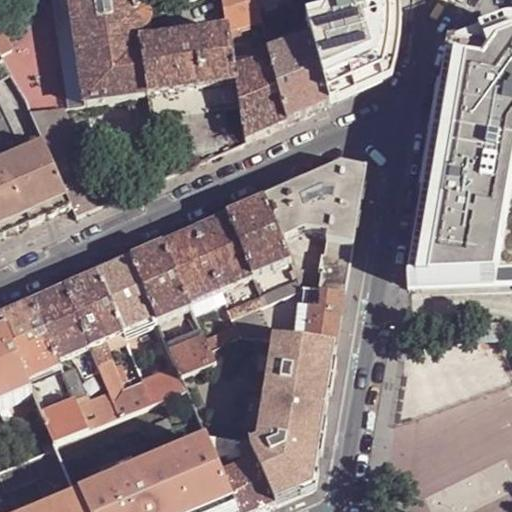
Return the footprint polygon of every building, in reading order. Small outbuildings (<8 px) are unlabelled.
[(12,0),(0,0),(0,57),(10,53),(0,34),(0,7),(13,1),(12,0)] [(65,75),(71,112),(71,113),(85,111),(68,0),(52,0),(64,68),(65,75)] [(68,0),(85,111),(85,112),(148,102),(149,101),(148,98),(142,51),(143,51),(141,37),(146,35),(150,30),(152,24),(150,17),(144,13),(138,12),(135,0),(68,0)] [(397,0),(297,0),(298,0),(299,5),(300,8),(304,20),(308,34),(309,42),(317,67),(329,110),(338,106),(339,109),(392,84),(397,65),(399,44),(399,23),(398,2),(397,0)] [(256,9),(260,25),(266,22),(262,7),(256,9)] [(304,20),(300,8),(286,14),(285,15),(287,22),(288,26),(304,20)] [(287,22),(285,15),(275,18),(277,25),(287,22)] [(261,26),(263,34),(271,32),(269,22),(266,22),(260,25),(261,26)] [(441,117),(430,156),(413,254),(409,276),(408,289),(481,286),(484,269),(497,272),(495,285),(511,284),(511,26),(510,26),(507,27),(502,28),(478,37),(480,54),(452,49),(452,46),(447,49),(441,117)] [(166,95),(166,98),(237,86),(235,74),(233,64),(230,45),(228,36),(143,51),(142,51),(148,98),(166,95)] [(480,54),(478,37),(452,46),(452,49),(480,54)] [(289,128),(329,110),(317,67),(309,42),(305,43),(270,59),(271,64),(289,128)] [(230,45),(233,64),(245,62),(242,44),(230,45)] [(261,55),(268,53),(267,47),(258,49),(261,55)] [(247,146),(289,128),(271,64),(235,74),(237,86),(241,109),(247,146)] [(12,82),(65,75),(64,68),(9,77),(12,82)] [(69,204),(77,223),(106,210),(63,113),(71,112),(65,75),(12,82),(25,107),(28,111),(45,149),(69,204)] [(170,121),(166,98),(166,95),(148,98),(149,101),(148,102),(151,124),(170,121)] [(13,164),(37,218),(69,204),(45,149),(13,164)] [(13,164),(0,169),(0,234),(37,218),(13,164)] [(327,248),(353,253),(366,177),(341,171),(336,174),(299,190),(286,195),(281,197),(264,204),(283,246),(299,239),(305,236),(327,241),(327,248)] [(264,204),(228,221),(255,281),(291,265),(283,246),(264,204)] [(228,221),(196,235),(222,295),(255,281),(228,221)] [(196,235),(165,249),(191,309),(222,295),(196,235)] [(322,277),(319,295),(346,299),(348,283),(353,253),(327,248),(325,259),(322,277)] [(165,249),(133,264),(158,324),(160,328),(193,314),(191,309),(165,249)] [(133,264),(101,279),(126,339),(153,326),(158,324),(133,264)] [(484,269),(481,286),(495,285),(497,272),(484,269)] [(101,279),(66,293),(93,353),(105,348),(126,339),(101,279)] [(262,299),(266,308),(302,292),(299,283),(262,299)] [(66,293),(34,308),(61,368),(72,364),(93,353),(66,293)] [(319,314),(343,318),(345,300),(322,296),(319,314)] [(262,299),(250,305),(254,314),(257,312),(266,308),(262,299)] [(250,305),(230,314),(234,323),(254,314),(250,305)] [(34,308),(3,322),(16,352),(31,386),(63,372),(61,368),(34,308)] [(234,323),(237,330),(242,342),(269,345),(257,312),(254,314),(234,323)] [(301,312),(295,348),(305,349),(310,312),(301,312)] [(310,312),(305,349),(330,352),(337,353),(343,318),(319,314),(310,312)] [(0,416),(36,401),(31,386),(16,352),(3,322),(0,323),(0,416)] [(158,324),(153,326),(157,335),(162,333),(160,328),(158,324)] [(237,330),(207,344),(211,355),(242,342),(237,330)] [(203,335),(169,350),(172,358),(205,341),(203,335)] [(175,363),(178,372),(184,383),(217,369),(211,355),(207,344),(205,341),(172,358),(175,363)] [(188,394),(209,443),(217,463),(240,456),(236,446),(249,447),(250,449),(258,446),(276,346),(269,345),(242,342),(211,355),(217,369),(184,383),(188,394)] [(256,464),(274,504),(309,489),(304,480),(309,479),(325,384),(332,386),(334,369),(327,368),(330,352),(305,349),(295,348),(276,346),(258,446),(250,449),(254,458),(256,464)] [(105,348),(93,353),(98,363),(105,380),(109,389),(120,383),(105,348)] [(327,368),(334,369),(337,353),(330,352),(327,368)] [(93,353),(72,364),(77,377),(92,370),(90,366),(98,363),(93,353)] [(105,380),(98,363),(90,366),(92,370),(98,383),(105,380)] [(169,366),(172,374),(178,372),(175,363),(169,366)] [(77,405),(79,411),(90,406),(77,377),(72,364),(61,368),(63,372),(65,378),(67,382),(71,391),(71,393),(77,405)] [(146,386),(149,392),(156,409),(188,394),(184,383),(178,372),(172,374),(146,386)] [(63,396),(71,391),(67,382),(62,384),(59,386),(63,396)] [(109,389),(112,397),(116,406),(128,401),(120,383),(109,389)] [(332,386),(325,384),(309,479),(304,480),(309,489),(274,504),(277,511),(315,495),(332,386)] [(116,406),(124,424),(153,410),(156,409),(149,392),(128,401),(116,406)] [(84,511),(237,511),(224,478),(218,466),(217,463),(209,443),(188,394),(156,409),(153,410),(124,424),(92,437),(59,452),(77,495),(81,504),(84,511)] [(79,411),(92,437),(124,424),(116,406),(112,397),(90,406),(79,411)] [(77,405),(45,419),(59,452),(92,437),(79,411),(77,405)] [(250,449),(249,447),(236,446),(240,456),(241,459),(243,462),(254,458),(250,449)] [(217,463),(218,466),(241,459),(240,456),(217,463)] [(275,511),(277,511),(274,504),(256,464),(224,478),(237,511),(275,511)]
